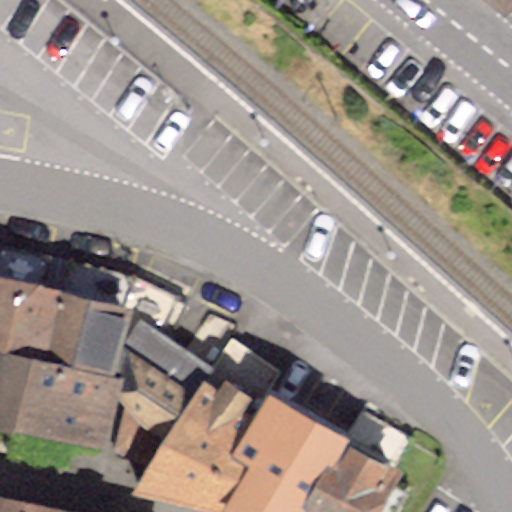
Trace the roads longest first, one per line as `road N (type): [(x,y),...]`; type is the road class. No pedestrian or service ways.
road 1 (residential): [(511,509),(424,398),(263,274),(162,225),(0,187)]
road 2 (residential): [(0,472),(176,511)]
